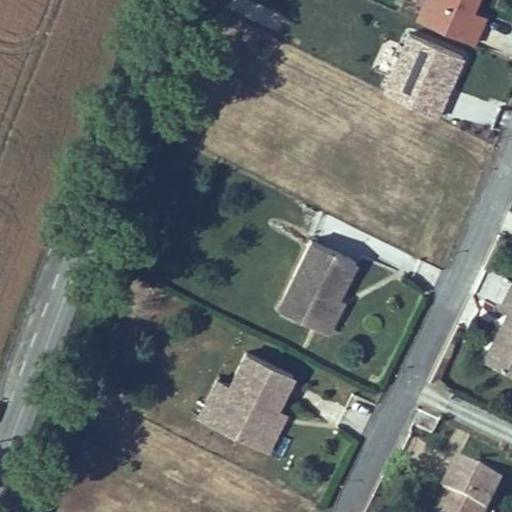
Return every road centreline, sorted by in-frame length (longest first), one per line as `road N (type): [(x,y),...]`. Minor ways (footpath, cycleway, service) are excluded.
road 1 (secondary): [(0,502),(176,0)]
road 2 (residential): [(511,143),(462,268),(340,511)]
